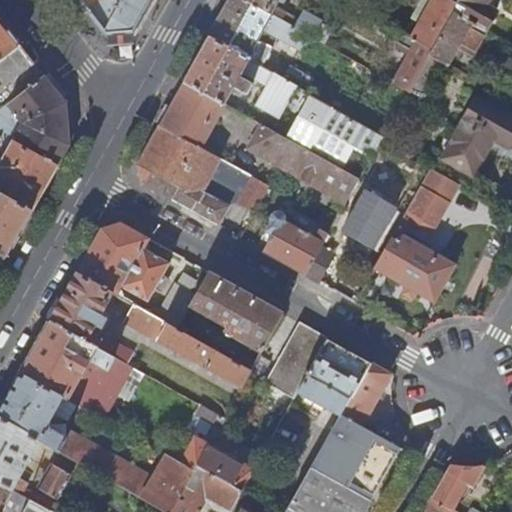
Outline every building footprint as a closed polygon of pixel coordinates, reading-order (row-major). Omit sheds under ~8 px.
[(79,0),(106,33),(133,31),(149,0),(79,0)] [(229,0),(209,37),(248,59),(262,67),(273,47),(269,45),(258,39),(264,29),(275,34),(299,48),(307,33),(295,26),(293,26),(246,0),(229,0)] [(278,0),(280,0),(284,2),(284,0),(246,0),(293,26),(297,17),(276,5),(278,0)] [(420,22),(431,0),(420,0),(411,17),(420,22)] [(432,47),(453,10),(457,3),(451,0),(431,0),(420,22),(412,35),(432,47)] [(458,0),(457,3),(453,10),(485,29),(496,9),(486,3),(488,0),(458,0)] [(307,33),(313,36),(322,20),(303,10),(295,26),(307,33)] [(485,29),(453,10),(432,47),(434,47),(430,54),(447,63),(457,44),(472,53),(485,29)] [(0,61),(20,45),(0,19),(0,61)] [(412,35),(393,24),(387,34),(412,48),(393,81),(409,90),(410,90),(411,88),(418,76),(430,54),(434,47),(432,47),(412,35)] [(269,45),(275,34),(264,29),(258,39),(269,45)] [(286,138),(360,178),(382,140),(384,135),(340,110),(328,104),(297,86),(286,80),(262,67),(248,59),(209,37),(184,81),(224,103),(233,85),(236,89),(247,95),(253,84),(239,76),(241,71),(266,85),(249,116),(262,124),(273,130),(292,96),(305,104),(286,138)] [(0,88),(21,72),(22,75),(35,65),(20,45),(0,61),(0,88)] [(486,70),(480,82),(493,89),(499,77),(486,70)] [(429,82),(418,76),(411,88),(422,94),(429,82)] [(0,134),(57,166),(69,146),(66,105),(44,77),(0,111),(0,134)] [(160,126),(201,148),(201,147),(226,104),(224,103),(184,81),(160,126)] [(332,95),(328,104),(340,110),(345,103),(332,95)] [(511,117),(476,97),(442,157),(471,174),(492,138),(506,146),(511,136),(511,117)] [(249,148),(347,202),(360,178),(286,138),(273,130),(262,124),(249,148)] [(181,205),(219,226),(230,206),(238,201),(255,212),(270,186),(201,147),(201,148),(160,126),(138,163),(143,184),(181,205)] [(0,191),(32,210),(57,166),(0,134),(0,191)] [(459,184),(450,179),(430,167),(419,186),(440,197),(449,202),(459,184)] [(425,223),(440,197),(419,186),(405,211),(425,223)] [(373,248),(396,208),(364,190),(353,209),(349,206),(346,211),(351,214),(342,231),(373,248)] [(0,256),(4,259),(32,210),(0,191),(0,256)] [(434,228),(449,202),(440,197),(425,223),(434,228)] [(285,214),(284,213),(282,212),(280,211),(279,211),(277,211),(274,212),(273,213),(272,215),(271,217),(271,222),(266,231),(272,235),(263,251),(305,275),(321,246),(329,234),(320,229),(315,237),(287,221),(287,217),(286,215),(285,214)] [(149,239),(121,222),(114,225),(101,229),(77,273),(113,294),(117,296),(123,287),(149,300),(156,288),(161,291),(169,278),(163,275),(169,264),(143,249),(149,239)] [(394,280),(415,242),(403,234),(399,242),(390,237),(373,269),(394,280)] [(415,292),(434,303),(456,264),(415,242),(394,280),(405,287),(401,293),(412,300),(415,292)] [(318,282),(334,253),(321,246),(305,275),(318,282)] [(224,332),(262,353),(283,314),(208,272),(196,293),(189,307),(227,328),(224,332)] [(92,333),(97,324),(97,325),(101,325),(103,323),(104,320),(104,317),(101,315),(113,294),(77,273),(50,321),(127,364),(134,352),(105,336),(103,339),(92,333)] [(189,307),(196,293),(177,283),(161,311),(156,308),(152,315),(176,329),(189,307)] [(125,322),(243,388),(252,371),(236,363),(176,329),(152,315),(134,305),(125,322)] [(21,373),(86,409),(103,419),(132,367),(127,364),(50,321),(21,373)] [(297,393),(326,339),(300,324),(267,382),(294,398),(297,393)] [(339,416),(351,396),(352,396),(371,364),(326,339),(297,393),(339,416)] [(236,363),(252,371),(257,362),(241,353),(236,363)] [(363,511),(400,448),(361,428),(380,393),(391,375),(371,364),(352,396),(351,396),(339,416),(285,511),(363,511)] [(198,511),(205,501),(207,496),(232,510),(242,491),(199,466),(196,471),(169,456),(166,454),(153,477),(72,432),(68,438),(51,429),(50,421),(55,411),(60,413),(64,406),(83,416),(86,409),(21,373),(0,410),(0,417),(41,441),(167,511),(198,511)] [(206,420),(220,428),(225,419),(198,404),(191,417),(204,425),(206,420)] [(0,483),(13,491),(31,501),(51,511),(56,511),(60,507),(32,492),(24,490),(28,483),(20,478),(41,441),(0,417),(0,483)] [(199,466),(242,491),(254,470),(194,437),(193,440),(182,434),(175,446),(169,456),(196,471),(199,466)] [(166,454),(169,456),(175,446),(160,437),(154,448),(166,454)] [(59,498),(75,470),(56,459),(40,487),(59,498)] [(452,510),(466,485),(471,488),(485,464),(474,466),(466,466),(458,466),(451,465),(432,499),(452,510)] [(0,511),(5,511),(2,510),(13,491),(0,483),(0,511)] [(257,511),(262,502),(249,495),(242,506),(241,506),(237,511),(257,511)] [(205,501),(224,511),(230,511),(232,510),(207,496),(205,501)] [(424,511),(455,511),(452,510),(432,499),(424,511)] [(51,511),(31,501),(24,511),(51,511)]
